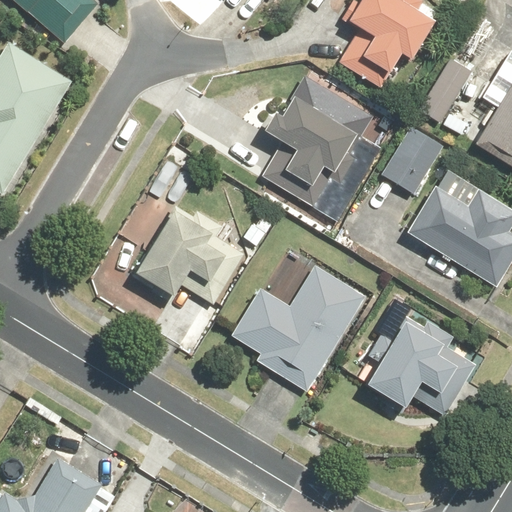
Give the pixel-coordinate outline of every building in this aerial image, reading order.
[(16,0),(32,14),(33,12),(66,43),(102,5),(97,0),(16,0)] [(362,0),(362,1),(359,0),(355,0),(345,19),(361,28),(342,60),(385,86),(408,49),(419,56),(442,17),(423,6),(426,0),(362,0)] [(75,79),(12,42),(0,62),(0,189),(7,194),(75,79)] [(477,73),(456,60),(425,111),(447,124),(477,73)] [(511,160),(511,86),(480,142),(511,160)] [(321,103),(301,91),(289,112),(284,109),(272,128),(287,137),(265,175),(319,206),(336,178),(344,182),(357,159),(350,154),(365,128),(346,117),(349,112),(324,98),(321,103)] [(448,147),(414,127),(385,177),(420,197),(448,147)] [(442,183),(413,229),(501,285),(511,266),(511,203),(483,185),(472,202),(442,183)] [(197,214),(179,204),(136,274),(182,302),(191,288),(216,303),(248,251),(220,234),(226,225),(200,209),(197,214)] [(309,391),(366,296),(315,265),(292,303),(261,285),(233,332),(264,351),(258,361),(309,391)] [(428,328),(409,317),(398,336),(387,329),(372,352),(384,359),(372,378),(415,403),(420,396),(450,414),(480,364),(450,346),(456,336),(432,321),(428,328)] [(87,511),(105,483),(61,456),(38,494),(22,498),(9,490),(0,504),(0,511),(87,511)]
